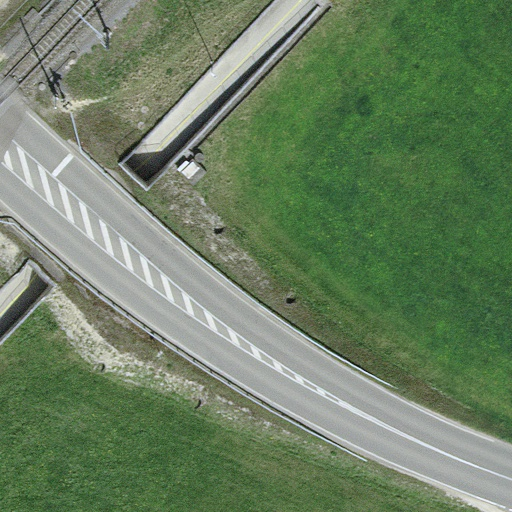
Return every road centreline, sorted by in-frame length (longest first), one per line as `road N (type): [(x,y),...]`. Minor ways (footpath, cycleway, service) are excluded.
road 1 (tertiary): [(0,145),(161,283),(324,395),(511,476)]
road 2 (track): [(302,0),(0,319)]
